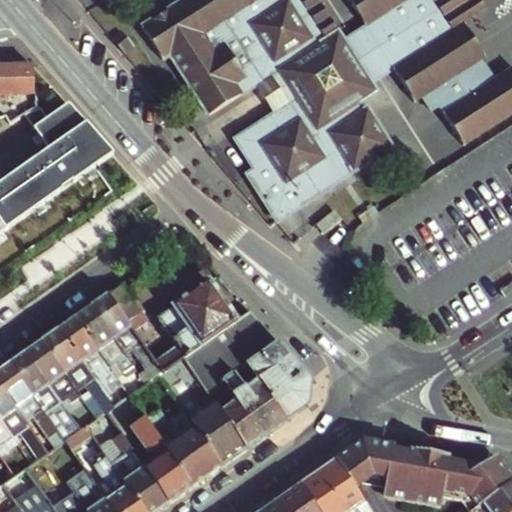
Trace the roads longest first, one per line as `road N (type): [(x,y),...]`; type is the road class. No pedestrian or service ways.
road 1 (tertiary): [(415,379),(193,206)]
road 2 (tertiary): [(193,206),(379,402)]
road 3 (tertiary): [(16,9),(193,206)]
road 4 (residential): [(193,206),(0,338)]
road 5 (residential): [(220,511),(337,430)]
